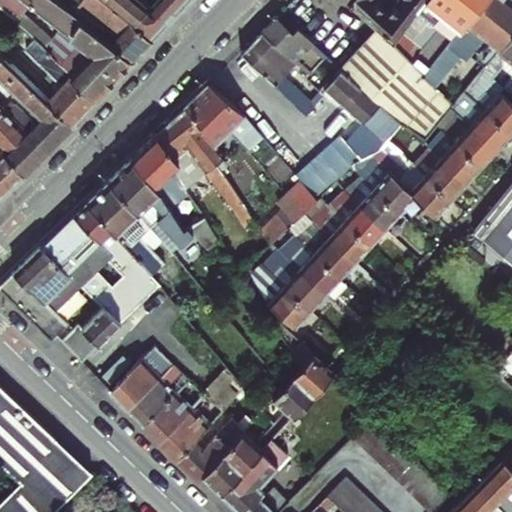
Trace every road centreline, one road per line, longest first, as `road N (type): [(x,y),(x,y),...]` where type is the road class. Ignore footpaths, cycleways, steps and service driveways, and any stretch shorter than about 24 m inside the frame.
road 1 (residential): [(238,0),(0,245)]
road 2 (tertiary): [(179,511),(0,338)]
